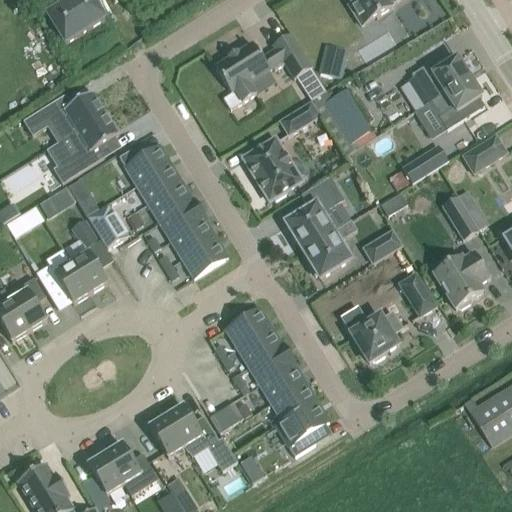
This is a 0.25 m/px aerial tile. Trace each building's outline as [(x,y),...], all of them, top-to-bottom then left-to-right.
[(50,17),(48,18),(66,46),(82,36),(82,37),(89,33),(89,32),(93,29),(105,22),(92,2),(94,0),(75,0),(76,1),(50,17)] [(349,8),(363,30),(392,11),(390,7),(402,0),(348,0),(352,6),(349,8)] [(230,62),(215,71),(216,73),(222,82),(232,97),(224,102),(231,113),(242,106),(243,107),(257,98),(250,87),(269,75),(270,75),(270,74),(274,72),(275,74),(285,68),(294,83),(312,71),(291,38),(273,49),(275,53),(262,62),(253,48),(239,57),(238,55),(229,61),(230,62)] [(342,79),(348,51),(325,46),(319,75),(342,79)] [(415,82),(401,91),(416,115),(430,106),(470,81),(458,62),(434,77),(429,69),(432,68),(431,66),(412,78),(415,82)] [(430,106),(447,133),(466,121),(463,122),(459,115),(482,100),(470,81),(430,106)] [(326,95),(312,104),(347,159),(356,153),(353,148),(373,135),(347,94),(343,96),(332,103),(326,95)] [(66,99),(23,125),(33,140),(48,131),(60,123),(70,139),(106,117),(93,96),(72,109),(66,99)] [(312,105),(279,125),(288,140),(321,120),(312,105)] [(58,147),(47,154),(47,155),(72,140),(82,156),(57,171),(53,173),(63,188),(122,151),(116,141),(119,139),(106,117),(70,139),(58,147)] [(463,160),(474,177),(507,157),(496,140),(463,160)] [(302,185),(276,143),(244,163),(270,205),(274,202),(275,204),(287,198),(285,195),(302,185)] [(120,161),(138,190),(172,169),(160,150),(143,160),(137,150),(120,161)] [(403,173),(413,188),(432,177),(422,161),(403,173)] [(172,169),(138,190),(149,208),(183,187),(172,169)] [(84,181),(41,207),(50,223),(78,206),(87,220),(102,211),(84,181)] [(296,243),(304,255),(334,236),(333,236),(325,222),(332,218),(330,214),(345,204),(330,181),(301,199),(310,213),(287,227),(289,231),(287,233),(294,244),(296,243)] [(149,208),(160,226),(194,205),(183,187),(149,208)] [(388,218),(408,209),(403,198),(383,207),(388,218)] [(442,210),(463,245),(480,235),(458,200),(442,210)] [(194,205),(160,226),(172,246),(206,225),(207,224),(207,223),(196,205),(195,204),(194,205)] [(109,208),(88,221),(108,253),(129,240),(109,208)] [(8,225),(16,240),(48,225),(41,209),(8,225)] [(79,244),(85,253),(87,252),(99,245),(86,223),(72,232),(79,244)] [(206,225),(172,246),(183,263),(217,242),(206,225)] [(304,255),(311,267),(309,268),(316,280),(318,278),(321,282),(350,264),(342,250),(347,248),(344,243),(358,234),(352,225),(333,236),(334,236),(304,255)] [(365,253),(374,268),(403,250),(394,235),(365,253)] [(183,263),(195,282),(229,261),(217,242),(183,263)] [(79,244),(64,253),(91,297),(109,287),(87,252),(85,253),(79,244)] [(64,253),(46,264),(50,269),(55,277),(63,291),(73,307),(74,308),(91,297),(64,253)] [(456,313),(459,311),(461,313),(471,307),(470,304),(484,296),(479,289),(490,282),(475,257),(464,264),(461,260),(434,277),(456,313)] [(35,265),(31,268),(36,277),(50,299),(63,291),(55,277),(50,269),(41,274),(35,265)] [(400,288),(420,321),(436,311),(416,278),(400,288)] [(30,335),(47,324),(37,308),(47,302),(35,282),(9,298),(8,299),(30,335)] [(13,346),(30,335),(8,299),(9,298),(6,294),(0,296),(0,330),(2,329),(13,346)] [(260,313),(226,334),(238,352),(272,332),(260,313)] [(352,338),(370,366),(373,364),(376,365),(385,360),(386,356),(398,349),(392,338),(402,332),(393,317),(383,323),(380,320),(352,338)] [(272,332),(238,352),(249,371),(283,349),(272,332)] [(283,349),(249,371),(261,390),(295,369),(296,368),(285,349),(284,349),(283,349)] [(295,369),(261,390),(272,408),(306,387),(295,369)] [(306,387),(272,408),(283,425),(317,404),(306,387)] [(511,388),(477,410),(469,415),(490,448),(492,451),(511,438),(511,388)] [(283,425),(276,430),(277,430),(296,461),(316,448),(310,438),(327,428),(330,426),(317,404),(283,425)] [(184,409),(167,420),(186,451),(185,451),(191,462),(208,452),(222,476),(237,466),(223,443),(219,444),(204,420),(195,426),(184,409)] [(167,420),(149,431),(168,462),(185,451),(186,451),(167,420)] [(123,447),(106,458),(125,489),(131,500),(159,483),(152,472),(143,458),(133,464),(123,447)] [(105,458),(88,468),(107,499),(125,489),(115,473),(105,458)] [(251,460),(241,467),(253,487),(264,480),(251,460)] [(33,511),(72,511),(66,502),(70,500),(56,478),(53,480),(46,469),(18,486),(33,511)] [(197,511),(185,492),(174,499),(182,511),(197,511)]
